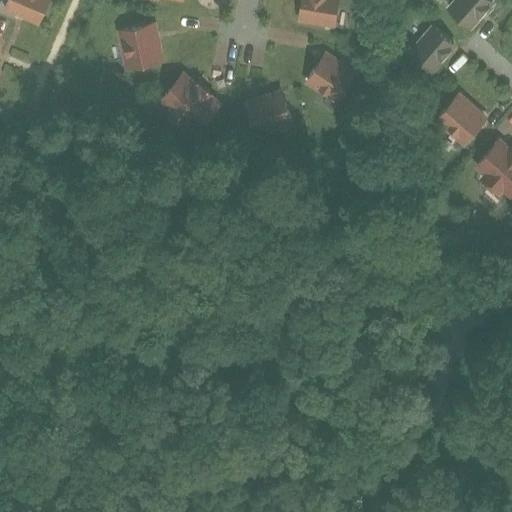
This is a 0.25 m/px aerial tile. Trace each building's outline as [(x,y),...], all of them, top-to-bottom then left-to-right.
[(6,0),(38,14),(44,0),(6,0)] [(336,0),(299,0),(298,12),(334,18),(336,0)] [(452,0),(471,15),(482,0),(452,0)] [(440,20),(412,46),(431,67),(460,41),(440,20)] [(156,23),(120,30),(126,66),(162,60),(156,23)] [(324,51),(301,81),(332,105),(355,76),(324,51)] [(179,72),(164,97),(196,116),(211,91),(179,72)] [(281,91),(238,103),(246,132),(289,119),(281,91)] [(491,120),(465,93),(445,111),(471,139),(491,120)] [(0,101),(0,125),(10,107),(0,101)] [(511,143),(506,137),(485,157),(511,185),(511,143)]
